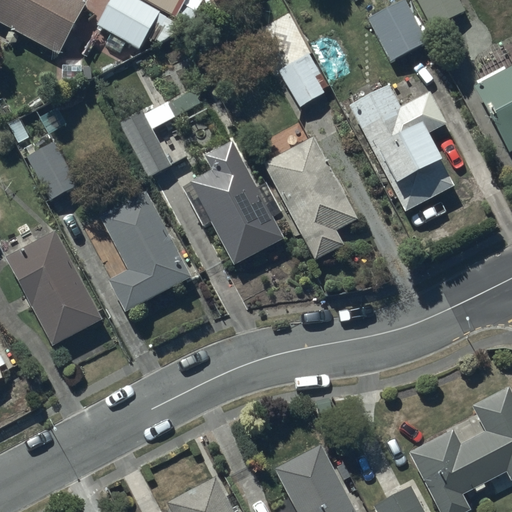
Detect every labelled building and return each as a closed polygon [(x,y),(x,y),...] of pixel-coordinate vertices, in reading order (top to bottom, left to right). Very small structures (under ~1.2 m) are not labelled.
[(87,0),(0,0),(0,25),(57,56),(87,0)] [(179,28),(131,0),(111,0),(95,27),(110,36),(101,51),(119,62),(128,47),(139,53),(149,37),(168,48),(179,28)] [(142,0),(190,28),(198,16),(195,14),(203,0),(142,0)] [(465,13),(457,0),(415,0),(432,30),(465,13)] [(404,1),(368,20),(391,62),(426,43),(415,23),(421,20),(411,1),(406,4),(404,1)] [(310,56),(278,74),(298,110),(330,92),(310,56)] [(511,68),(505,72),(503,69),(477,83),(481,90),(476,93),(509,154),(511,152),(511,68)] [(387,89),(349,109),(406,215),(454,189),(427,136),(445,127),(428,94),(398,110),(387,89)] [(142,112),(118,124),(146,181),(170,169),(151,132),(201,108),(194,93),(144,117),(142,112)] [(314,140),(263,167),(314,263),(343,248),(335,234),(358,222),(314,140)] [(56,145),(27,161),(49,203),(78,188),(56,145)] [(232,146),(206,160),(214,175),(183,192),(203,229),(210,225),(232,268),(283,242),(271,220),(281,215),(266,185),(256,190),(232,146)] [(147,197),(102,221),(130,274),(109,285),(125,315),(191,279),(147,197)] [(54,235),(5,262),(54,349),(103,322),(54,235)] [(511,486),(511,397),(510,393),(472,413),(486,439),(462,451),(455,437),(410,460),(436,511),(469,511),(464,502),(476,496),(478,499),(487,495),(485,490),(507,479),(511,487),(511,486)] [(354,511),(321,451),(275,476),(294,511),(354,511)] [(215,479),(165,506),(168,511),(237,511),(235,507),(232,509),(215,479)] [(424,511),(412,489),(374,509),(376,511),(424,511)]
